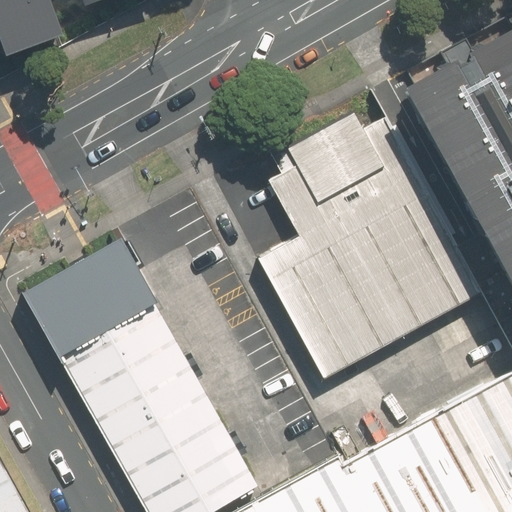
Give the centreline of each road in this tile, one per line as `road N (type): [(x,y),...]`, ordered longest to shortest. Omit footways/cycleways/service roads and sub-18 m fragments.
road 1 (secondary): [(276,28),(0,175)]
road 2 (unclassified): [(0,350),(90,511)]
